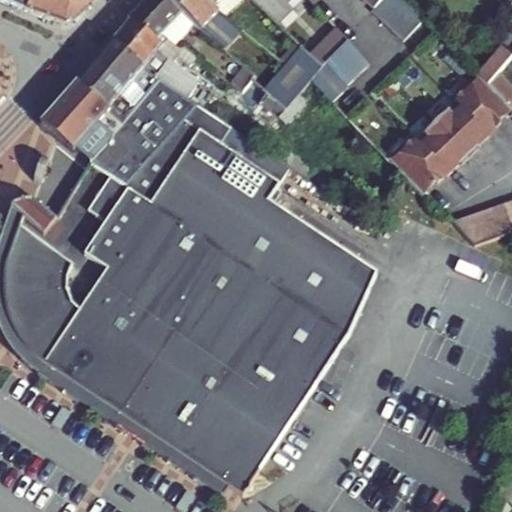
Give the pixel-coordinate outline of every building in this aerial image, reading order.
[(0,0),(0,3),(25,13),(33,0),(0,0)] [(72,26),(91,10),(82,0),(33,0),(25,13),(64,29),(72,26)] [(82,0),(91,10),(101,0),(82,0)] [(165,0),(149,0),(128,22),(130,24),(163,49),(169,42),(175,48),(194,25),(165,0)] [(165,0),(194,25),(226,53),(244,33),(225,20),(220,16),(200,0),(165,0)] [(223,6),(229,0),(200,0),(220,16),(225,20),(231,15),(223,6)] [(229,0),(223,6),(231,15),(247,0),(229,0)] [(249,0),(278,26),(294,11),(288,5),(292,0),(249,0)] [(365,0),(375,10),(385,0),(365,0)] [(372,13),(383,23),(403,3),(400,0),(385,0),(375,10),(372,13)] [(383,23),(393,33),(414,12),(403,3),(383,23)] [(393,33),(404,43),(424,23),(414,12),(393,33)] [(178,93),(189,101),(200,84),(173,65),(178,59),(190,69),(197,59),(182,47),(179,51),(175,48),(169,42),(163,49),(130,24),(113,44),(144,71),(156,79),(178,93)] [(267,96),(286,112),(299,97),(312,82),(323,69),(326,65),(348,44),(348,43),(336,30),(310,57),(302,50),(286,68),(264,93),(267,96)] [(511,58),(511,34),(500,48),(511,58)] [(144,71),(113,44),(78,86),(121,122),(156,79),(144,71)] [(296,44),(280,63),(286,68),(302,50),(296,44)] [(336,76),(359,55),(348,44),(326,65),(336,76)] [(480,78),(488,86),(499,74),(511,58),(500,48),(477,75),(480,78)] [(347,87),(369,66),(359,55),(336,76),(347,87)] [(312,82),(333,104),(348,89),(347,87),(336,76),(326,65),(323,69),(312,82)] [(232,85),(242,93),(254,77),(245,69),(232,85)] [(511,112),(511,88),(499,74),(488,86),(511,112)] [(500,123),(511,112),(488,86),(480,78),(455,102),(460,106),(489,137),(502,125),(500,123)] [(121,122),(105,141),(87,163),(92,166),(111,178),(126,187),(197,107),(189,101),(178,93),(156,79),(121,122)] [(105,141),(121,122),(78,86),(42,127),(73,153),(75,151),(87,163),(105,141)] [(306,103),(299,97),(286,112),(267,96),(260,104),(286,126),(306,103)] [(489,137),(460,106),(453,113),(451,111),(438,124),(471,159),(480,151),(478,148),(489,137)] [(338,329),(366,267),(270,203),(281,186),(221,147),(232,130),(201,110),(197,107),(126,187),(180,221),(338,329)] [(462,167),(471,159),(438,124),(424,137),(426,139),(419,145),(448,176),(460,165),(462,167)] [(221,147),(281,186),(291,170),(279,162),(258,147),(232,130),(221,147)] [(390,164),(422,198),(434,186),(436,188),(448,176),(419,145),(414,141),(390,164)] [(291,170),(308,182),(315,172),(285,153),(279,162),(291,170)] [(50,161),(44,158),(33,183),(39,185),(50,161)] [(24,223),(8,267),(6,272),(5,277),(4,283),(4,288),(4,297),(5,306),(7,315),(10,324),(13,332),(17,340),(22,348),(28,355),(42,368),(229,490),(243,499),(350,337),(378,275),(366,267),(338,329),(180,221),(126,187),(111,178),(90,212),(107,224),(86,256),(108,271),(81,310),(80,308),(79,307),(78,306),(77,304),(76,302),(75,300),(74,299),(73,297),(72,295),(72,293),(71,290),(71,287),(70,286),(70,284),(70,281),(70,279),(70,276),(71,274),(71,272),(72,269),(73,267),(74,265),(75,263),(76,261),(60,250),(48,240),(24,223)] [(48,240),(60,220),(34,200),(16,206),(13,215),(24,223),(48,240)] [(501,241),(511,237),(511,207),(493,214),(501,241)] [(474,249),(501,241),(493,214),(453,225),(468,242),(474,249)] [(222,500),(229,490),(42,368),(28,355),(22,348),(17,340),(13,332),(10,324),(7,315),(5,306),(4,297),(4,288),(4,283),(5,277),(6,272),(8,267),(24,223),(13,215),(0,249),(0,330),(5,343),(10,350),(15,358),(20,364),(26,370),(34,377),(222,500)] [(49,426),(59,433),(70,416),(60,410),(49,426)] [(186,496),(175,511),(189,511),(195,502),(186,496)]
